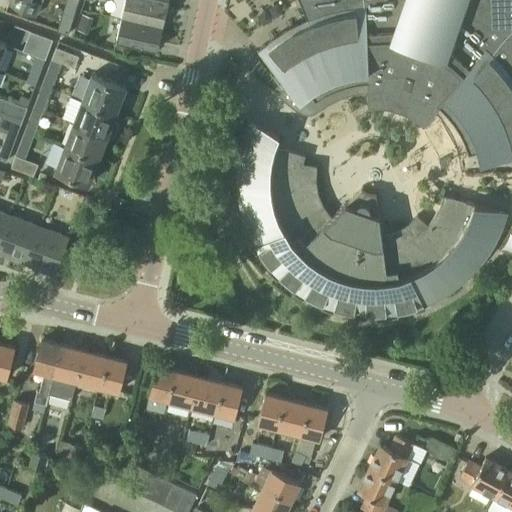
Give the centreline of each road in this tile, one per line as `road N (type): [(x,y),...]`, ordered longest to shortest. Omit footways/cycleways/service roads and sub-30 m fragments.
road 1 (residential): [(135,325),(207,0)]
road 2 (residential): [(369,385),(135,325)]
road 3 (residential): [(135,325),(0,292)]
road 4 (residential): [(315,511),(369,385)]
